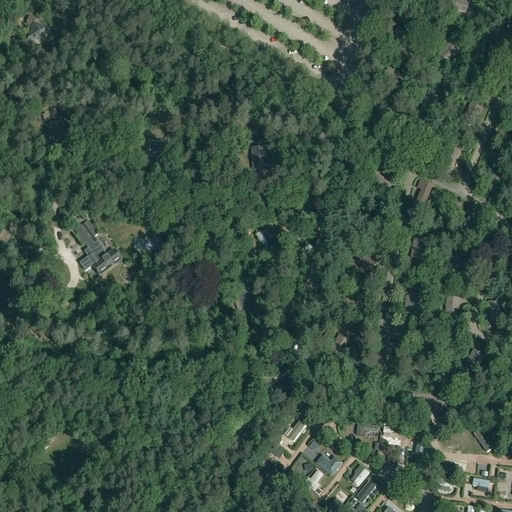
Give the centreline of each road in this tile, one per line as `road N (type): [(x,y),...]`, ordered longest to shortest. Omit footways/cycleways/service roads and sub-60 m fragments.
road 1 (tertiary): [(291,387),(0,353)]
road 2 (unclassified): [(344,125),(291,387)]
road 3 (track): [(344,125),(138,0)]
road 4 (track): [(4,354),(43,194),(35,172),(0,159)]
road 5 (tertiary): [(511,411),(291,387)]
road 6 (track): [(158,511),(291,387)]
